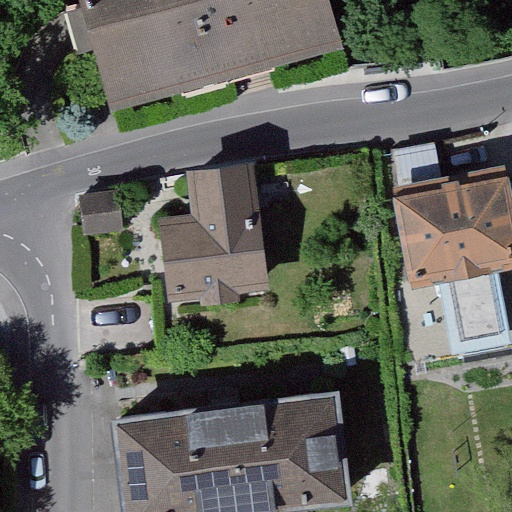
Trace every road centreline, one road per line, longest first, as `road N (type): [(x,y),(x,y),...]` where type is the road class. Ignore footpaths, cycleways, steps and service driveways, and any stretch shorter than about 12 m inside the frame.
road 1 (residential): [(41,186),(242,131),(511,90)]
road 2 (residential): [(41,186),(60,511)]
